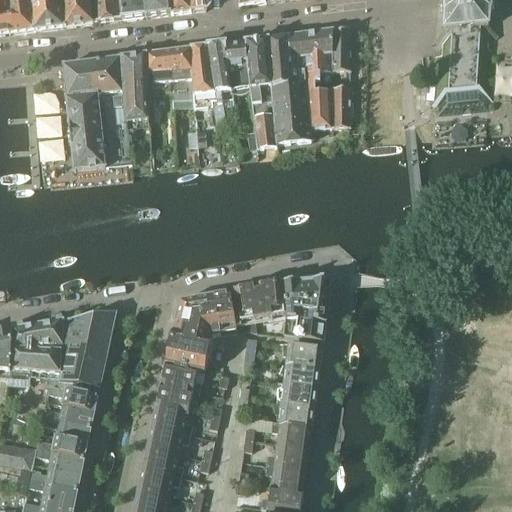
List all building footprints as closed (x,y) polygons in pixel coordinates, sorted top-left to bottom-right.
[(0,0),(0,37),(14,36),(9,0),(0,0)] [(9,0),(14,36),(35,33),(30,0),(9,0)] [(59,0),(30,0),(35,33),(35,34),(64,30),(59,0)] [(59,0),(64,30),(105,25),(103,12),(92,14),(89,0),(59,0)] [(122,23),(118,0),(89,0),(92,14),(103,12),(105,25),(122,23)] [(118,0),(122,23),(143,22),(147,21),(143,0),(118,0)] [(143,0),(147,21),(171,18),(168,0),(143,0)] [(168,0),(171,18),(192,16),(190,0),(168,0)] [(210,9),(210,0),(190,0),(192,16),(206,14),(210,9)] [(266,6),(265,0),(239,0),(239,9),(266,6)] [(494,5),(493,0),(445,0),(446,2),(445,9),(444,11),(443,11),(443,16),(444,16),(444,17),(445,17),(445,20),(446,21),(445,33),(436,43),(438,45),(449,34),(449,33),(459,32),(460,41),(464,41),(463,33),(472,32),(473,40),(477,39),(476,31),(486,29),(486,38),(489,38),(490,38),(490,35),(497,42),(500,39),(490,29),(491,16),(492,16),(492,12),(493,11),(495,10),(496,6),(494,6),(494,5)] [(490,100),(493,56),(488,51),(488,50),(488,49),(486,38),(486,29),(476,31),(477,39),(473,40),(472,32),(463,33),(464,41),(460,41),(459,32),(449,33),(449,34),(438,45),(433,50),(437,54),(439,52),(439,53),(443,48),(443,58),(442,59),(436,59),(435,64),(440,64),(439,78),(435,78),(433,106),(431,108),(431,109),(435,109),(434,119),(488,113),(489,103),(493,103),(493,102),(490,100)] [(351,76),(351,32),(331,35),(332,76),(351,76)] [(331,35),(288,40),(291,86),(304,85),(309,132),(310,132),(334,132),(333,91),(330,91),(330,93),(315,93),(315,85),(320,85),(320,76),(332,76),(331,35)] [(288,40),(267,43),(277,149),(313,145),(312,135),(310,132),(309,132),(304,85),(291,86),(288,40)] [(267,43),(244,46),(250,94),(254,136),(259,152),(277,151),(277,149),(267,43)] [(250,94),(244,46),(224,48),(233,98),(237,99),(241,99),(246,97),(250,94)] [(233,98),(224,48),(201,51),(204,64),(205,64),(212,112),(213,116),(214,121),(225,119),(223,111),(234,109),(233,98)] [(204,64),(201,51),(190,53),(193,104),(193,114),(212,112),(205,64),(204,64)] [(190,53),(170,55),(172,70),(173,104),(193,104),(190,53)] [(172,70),(170,55),(143,58),(147,97),(171,97),(169,70),(172,70)] [(147,97),(143,58),(119,61),(132,168),(128,134),(149,132),(149,126),(148,114),(147,97)] [(132,168),(119,61),(62,68),(64,84),(72,175),(132,168)] [(351,132),(351,92),(333,91),(334,132),(351,132)] [(158,113),(148,114),(149,126),(158,125),(158,113)] [(214,121),(213,116),(207,117),(209,126),(215,125),(214,121)] [(206,134),(197,135),(198,151),(207,150),(206,134)] [(197,150),(195,135),(188,136),(189,151),(197,150)] [(259,152),(254,136),(247,137),(249,155),(259,154),(259,152)] [(323,345),(333,282),(283,286),(285,318),(285,325),(283,340),(323,345)] [(285,318),(283,286),(238,294),(235,295),(242,334),(245,335),(257,336),(255,324),(285,318)] [(180,304),(166,367),(198,374),(205,375),(213,339),(221,337),(237,335),(230,295),(214,298),(180,304)] [(64,325),(63,325),(64,370),(62,377),(63,377),(62,384),(68,385),(68,386),(85,389),(95,390),(100,392),(116,316),(64,325)] [(64,370),(63,325),(12,334),(10,390),(29,391),(30,381),(59,383),(59,385),(60,385),(68,386),(68,385),(62,384),(63,377),(62,377),(64,370)] [(10,390),(12,334),(0,335),(0,380),(7,380),(7,390),(10,390)] [(248,342),(245,363),(255,364),(257,343),(248,342)] [(288,348),(286,368),(320,372),(322,352),(288,348)] [(245,363),(243,371),(253,373),(255,364),(245,363)] [(195,385),(198,374),(166,367),(162,388),(200,397),(202,387),(195,385)] [(286,368),(283,387),(317,392),(320,372),(286,368)] [(219,389),(227,391),(230,380),(221,378),(219,389)] [(83,397),(85,389),(68,386),(60,385),(59,391),(83,397)] [(317,392),(283,387),(278,387),(277,393),(277,406),(281,407),(315,411),(317,392)] [(198,407),(200,397),(162,388),(157,409),(188,416),(191,405),(198,407)] [(94,415),(98,400),(93,399),(83,397),(59,391),(51,390),(50,398),(62,402),(61,408),(94,415)] [(249,393),(241,392),(240,401),(248,402),(249,393)] [(240,401),(239,410),(247,411),(248,402),(240,401)] [(281,407),(278,427),(312,431),(315,411),(281,407)] [(91,430),(94,415),(61,408),(59,416),(45,413),(43,420),(91,430)] [(186,428),(188,416),(157,409),(153,431),(191,439),(193,429),(186,428)] [(220,422),(223,412),(214,410),(212,421),(220,422)] [(88,446),(91,430),(43,420),(41,429),(56,432),(54,439),(88,446)] [(218,433),(220,422),(212,421),(210,432),(218,433)] [(312,431),(278,427),(273,426),(271,436),(279,437),(277,448),(309,453),(312,431)] [(189,449),(191,439),(153,431),(148,452),(179,459),(182,447),(189,449)] [(253,445),(255,434),(246,432),(245,444),(253,445)] [(85,461),(88,446),(54,439),(53,447),(38,444),(37,451),(85,461)] [(252,456),(253,445),(245,444),(243,455),(252,456)] [(0,469),(9,471),(32,475),(32,473),(35,459),(36,454),(0,447),(0,469)] [(268,459),(268,463),(267,469),(306,474),(309,453),(277,448),(275,460),(268,459)] [(81,477),(85,461),(37,451),(36,454),(35,459),(49,464),(48,470),(81,477)] [(177,470),(179,459),(148,452),(143,473),(182,481),(184,471),(177,470)] [(211,465),(213,454),(205,452),(203,463),(211,465)] [(209,476),(211,465),(203,463),(200,474),(209,476)] [(306,474),(267,469),(266,479),(273,480),(271,492),(303,496),(306,474)] [(78,492),(81,477),(48,470),(46,478),(42,477),(43,475),(32,473),(32,475),(30,482),(78,492)] [(9,471),(7,482),(18,484),(16,497),(26,499),(28,491),(30,482),(32,475),(9,471)] [(179,491),(182,481),(143,473),(139,494),(170,501),(172,489),(179,491)] [(249,477),(241,476),(239,487),(247,488),(249,477)] [(75,508),(78,492),(30,482),(28,491),(43,496),(42,500),(75,508)] [(246,499),(247,488),(239,487),(237,498),(246,499)] [(300,511),(303,496),(271,492),(269,503),(262,502),(260,511),(300,511)] [(167,511),(170,501),(139,494),(134,511),(167,511)] [(202,507),(204,496),(196,494),(194,505),(202,507)] [(73,511),(75,508),(42,500),(40,510),(24,507),(22,511),(73,511)]
